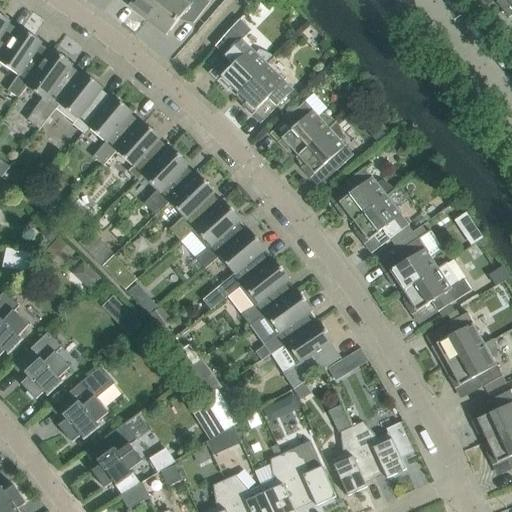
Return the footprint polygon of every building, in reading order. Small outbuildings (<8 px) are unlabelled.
[(134,0),(129,6),(148,21),(164,0),(134,0)] [(180,0),(164,0),(148,21),(167,36),(183,16),(193,24),(210,3),(206,0),(190,0),(187,5),(180,0)] [(511,0),(499,0),(496,3),(503,10),(511,2),(511,0)] [(511,2),(503,10),(509,18),(511,15),(511,2)] [(0,59),(20,31),(19,31),(20,30),(9,24),(10,21),(0,14),(0,59)] [(52,52),(51,52),(41,45),(42,42),(21,28),(20,30),(19,31),(20,31),(0,59),(0,62),(19,75),(8,91),(19,99),(27,87),(26,86),(52,52)] [(236,96),(237,96),(268,65),(268,64),(274,57),(271,55),(267,53),(265,52),(263,51),(260,50),(257,53),(242,39),(232,30),(215,48),(225,56),(234,65),(217,82),(227,92),(231,87),(238,94),(236,96)] [(82,75),(72,67),(73,65),(53,50),(51,52),(52,52),(26,86),(27,87),(43,99),(27,122),(39,131),(55,110),(56,110),(57,109),(56,108),(82,75)] [(282,112),(300,96),(269,65),(268,65),(237,96),(237,97),(239,95),(246,102),(242,106),(252,116),(269,99),(282,112)] [(112,99),(112,98),(102,91),(104,88),(84,73),(82,75),(56,108),(57,109),(75,123),(73,124),(84,133),(88,128),(88,127),(112,99)] [(141,123),(131,115),(133,113),(113,96),(112,98),(112,99),(88,127),(88,128),(106,143),(93,158),(104,166),(116,151),(141,124),(141,123)] [(297,159),(329,129),(336,122),(334,120),(332,118),(331,118),(328,117),(325,115),(323,115),(320,114),(318,116),(305,102),(287,118),(295,127),(278,143),(287,153),(291,149),(298,156),(296,158),(297,159)] [(169,149),(159,140),(161,138),(143,121),(141,123),(141,124),(116,151),(133,167),(129,172),(139,181),(144,177),(143,176),(169,149)] [(336,122),(329,129),(297,159),(299,157),(305,165),(301,169),(310,179),(328,163),(336,171),(354,155),(340,141),(343,138),(343,135),(342,133),(342,132),(342,131),(340,128),(338,125),(336,122)] [(377,125),(370,132),(378,140),(385,134),(377,125)] [(196,176),(187,167),(189,165),(171,147),(169,149),(143,176),(144,177),(158,190),(144,204),(156,216),(170,202),(169,202),(196,176)] [(352,223),(387,197),(395,190),(393,188),(391,186),(390,186),(387,184),(384,183),(382,182),(380,181),(377,183),(365,168),(346,182),(353,192),(334,206),(343,217),(348,214),(354,221),(352,223)] [(222,203),(214,194),(216,192),(198,174),(196,176),(169,202),(170,202),(183,217),(169,230),(181,242),(191,232),(191,231),(223,204),(222,203)] [(50,186),(34,204),(51,218),(59,209),(51,202),(58,193),(50,186)] [(387,197),(352,223),(353,224),(354,223),(360,230),(356,234),(364,245),(383,230),(390,240),(395,246),(414,232),(411,228),(402,216),(387,197)] [(248,232),(239,222),(241,220),(224,201),(222,203),(223,204),(191,231),(191,232),(207,249),(196,259),(197,260),(203,267),(205,269),(219,256),(248,232)] [(80,223),(70,235),(78,243),(89,231),(80,223)] [(47,225),(42,231),(52,240),(57,234),(47,225)] [(405,262),(385,275),(393,286),(398,283),(403,291),(401,293),(402,293),(439,269),(430,256),(439,250),(440,245),(431,231),(427,234),(422,226),(414,232),(395,246),(399,252),(405,262)] [(272,261),(264,251),(266,250),(250,230),(248,232),(219,256),(234,274),(204,300),(213,310),(239,288),(255,275),(273,262),(272,261)] [(78,243),(78,244),(102,267),(114,255),(89,231),(78,243)] [(477,231),(465,239),(470,247),(482,239),(477,231)] [(59,240),(42,258),(58,273),(75,255),(59,240)] [(7,251),(3,270),(22,274),(38,257),(7,251)] [(102,267),(125,291),(137,280),(114,255),(102,267)] [(197,260),(189,268),(194,273),(195,274),(203,267),(197,260)] [(295,292),(295,291),(288,281),(290,280),(274,260),(272,261),(273,262),(255,275),(239,288),(254,306),(242,315),(250,326),(262,317),(261,316),(296,292),(295,292)] [(439,269),(402,293),(402,294),(404,292),(409,300),(404,304),(412,315),(432,302),(439,312),(450,304),(471,290),(464,280),(459,283),(447,264),(439,269)] [(500,268),(489,275),(496,286),(507,279),(500,268)] [(134,284),(126,291),(133,299),(142,291),(134,284)] [(317,323),(318,322),(310,312),(313,311),(298,290),(295,291),(295,292),(296,292),(261,316),(262,317),(275,336),(263,344),(265,347),(270,354),(271,355),(283,347),(282,346),(318,323),(317,323)] [(0,356),(6,350),(9,353),(8,355),(8,356),(23,340),(22,339),(21,341),(18,338),(30,325),(15,311),(19,306),(5,292),(0,297),(0,356)] [(450,304),(439,312),(442,318),(454,310),(450,304)] [(162,307),(151,315),(160,328),(171,320),(162,307)] [(457,310),(448,315),(452,322),(461,317),(457,310)] [(485,345),(468,313),(461,317),(452,322),(447,325),(453,335),(432,347),(438,359),(444,356),(449,364),(446,366),(447,366),(485,345)] [(324,369),(341,358),(332,344),(334,342),(320,321),(318,322),(317,323),(318,323),(282,346),(283,347),(296,366),(283,374),(294,390),(324,369)] [(135,324),(128,334),(135,338),(141,329),(135,324)] [(63,382),(62,381),(61,383),(58,380),(71,368),(57,353),(62,348),(48,333),(12,367),(13,368),(14,367),(23,376),(26,373),(29,377),(22,384),(37,400),(46,391),(48,394),(47,396),(47,397),(63,382)] [(149,356),(159,348),(147,334),(137,342),(149,356)] [(494,340),(485,345),(447,366),(447,367),(449,366),(454,374),(448,377),(455,389),(476,378),(482,388),(484,387),(503,377),(493,360),(497,358),(497,355),(498,353),(498,351),(498,349),(497,348),(497,346),(496,343),(495,341),(494,340)] [(177,353),(189,369),(201,360),(189,344),(177,353)] [(265,347),(257,353),(262,360),(270,354),(265,347)] [(201,360),(189,369),(200,383),(208,396),(218,390),(221,387),(212,374),(201,360)] [(342,360),(328,368),(336,381),(350,373),(342,360)] [(60,418),(64,416),(67,420),(59,426),(73,443),(82,435),(85,438),(83,440),(84,441),(101,427),(100,426),(98,428),(95,425),(109,414),(96,398),(115,382),(107,373),(105,374),(101,368),(51,408),(51,409),(53,408),(60,418)] [(503,377),(484,387),(487,393),(506,384),(503,377)] [(303,384),(297,390),(304,397),(310,391),(303,384)] [(208,396),(204,399),(224,431),(239,422),(218,390),(208,396)] [(511,430),(511,394),(510,391),(489,401),(494,412),(472,422),(478,435),(484,432),(488,441),(485,442),(486,442),(511,430)] [(277,404),(265,410),(271,422),(282,416),(277,404)] [(138,415),(85,453),(86,454),(87,453),(94,463),(98,461),(101,465),(93,471),(105,489),(115,481),(118,485),(116,486),(116,487),(117,487),(122,495),(140,484),(134,475),(133,474),(131,475),(129,472),(143,462),(131,445),(150,431),(138,415)] [(377,439),(363,422),(352,428),(373,474),(383,469),(387,479),(406,470),(402,459),(414,453),(400,423),(386,429),(388,433),(377,439)] [(363,478),(373,474),(352,428),(341,433),(344,454),(331,459),(348,497),(368,488),(363,478)] [(511,430),(486,442),(486,443),(488,442),(492,451),(487,453),(492,466),(511,456),(511,430)] [(207,443),(210,450),(218,446),(215,438),(207,443)] [(282,455),(303,502),(313,497),(317,506),(336,498),(311,442),(282,455)] [(167,448),(150,458),(158,471),(175,461),(167,448)] [(205,449),(194,454),(197,461),(209,456),(205,449)] [(271,465),(255,472),(262,486),(273,511),(295,511),(293,506),(303,502),(282,455),(270,460),(271,465)] [(273,511),(262,486),(250,492),(236,476),(225,481),(239,511),(273,511)] [(239,511),(225,481),(213,486),(217,507),(205,511),(239,511)] [(122,495),(120,496),(129,510),(150,497),(148,493),(142,483),(140,484),(122,495)] [(24,511),(23,511),(19,511),(18,509),(26,503),(14,486),(4,492),(2,489),(4,488),(3,487),(0,488),(0,511),(24,511)] [(378,506),(390,502),(384,486),(372,490),(378,506)] [(156,489),(148,493),(150,497),(156,511),(162,511),(158,503),(158,502),(159,497),(156,489)]
